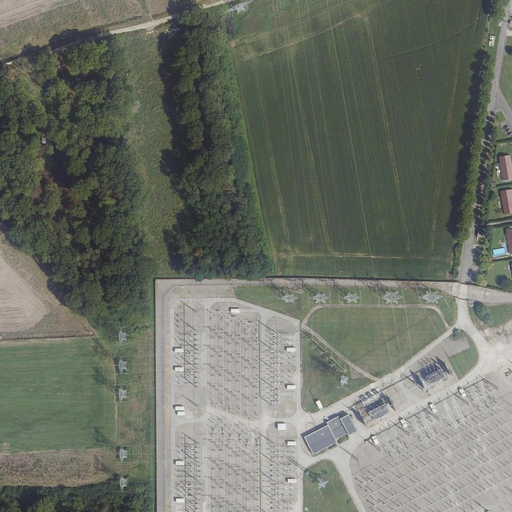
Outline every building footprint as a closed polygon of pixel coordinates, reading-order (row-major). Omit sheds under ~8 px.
[(511,167),(510,155),(500,157),(504,181),(511,179),(511,167)] [(511,189),(501,191),(505,215),(511,213),(511,189)] [(503,334),(511,329),(511,321),(500,327),(503,334)] [(442,368),(420,376),(425,388),(447,380),(442,368)] [(369,411),(373,419),(390,411),(386,402),(369,411)] [(328,424),(305,437),(314,454),(335,443),(334,440),(336,439),(348,433),(350,435),(358,431),(349,414),(341,418),(339,416),(327,422),(328,424)]
